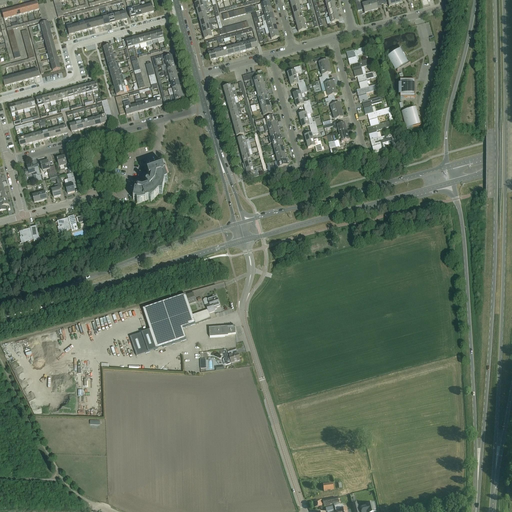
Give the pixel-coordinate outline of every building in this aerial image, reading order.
[(371,12),(369,3),(361,5),(359,0),(354,0),(358,12),(363,10),(364,14),(371,12)] [(377,6),(382,5),(380,0),(377,0),(369,3),(371,12),(378,10),(377,6)] [(300,7),(298,1),(290,3),(292,9),(300,7)] [(202,2),(200,3),(197,4),(194,4),(196,10),(204,8),(202,2)] [(271,8),(269,2),(259,5),(260,11),(263,10),(271,8)] [(38,8),(38,6),(37,3),(31,5),(33,12),(39,11),(38,8)] [(335,10),(334,4),(326,6),(328,12),(335,10)] [(142,16),(140,8),(139,5),(133,7),(134,10),(136,17),(142,16)] [(154,12),(152,5),(146,6),(148,14),(154,12)] [(301,13),(300,10),(303,9),(302,6),(300,7),(292,9),(293,15),(301,13)] [(207,7),(204,8),(196,10),(198,16),(205,14),(209,13),(207,7)] [(272,14),(271,8),(263,10),(264,14),(261,15),(262,17),(272,14)] [(136,17),(134,10),(128,11),(130,19),(136,17)] [(337,15),(335,10),(328,12),(329,18),(337,15)] [(127,20),(125,12),(119,14),(121,21),(127,20)] [(303,19),(301,13),(293,15),(295,21),(303,19)] [(274,20),(272,14),(262,17),(263,23),(274,20)] [(339,21),(337,15),(329,18),(331,23),(339,21)] [(276,26),(274,20),(263,23),(264,26),(262,27),(262,30),(268,28),(276,26)] [(75,34),(73,27),(72,23),(66,25),(69,36),(75,34)] [(306,30),(304,24),(297,26),(298,32),(306,30)] [(211,25),(209,26),(201,28),(203,34),(210,32),(213,31),(211,25)] [(164,42),(161,31),(155,33),(157,40),(158,43),(164,42)] [(212,38),(210,32),(203,34),(204,40),(212,38)] [(279,38),(277,32),(270,34),(271,40),(279,38)] [(157,40),(155,33),(149,34),(151,42),(157,40)] [(152,45),(151,42),(149,34),(143,36),(146,46),(152,45)] [(146,46),(143,36),(137,37),(140,45),(140,48),(146,46)] [(140,45),(137,37),(131,39),(134,47),(140,45)] [(134,47),(131,39),(125,41),(126,42),(127,46),(127,48),(134,47)] [(251,50),(249,42),(247,43),(246,39),(242,40),(244,44),(246,52),(251,50)] [(257,48),(255,41),(249,42),(251,50),(257,48)] [(246,52),(244,44),(241,45),(240,42),(237,43),(238,46),(240,53),(246,52)] [(112,52),(111,46),(103,48),(105,54),(112,52)] [(228,57),(226,49),(223,50),(223,47),(219,48),(220,51),(222,58),(228,57)] [(234,55),(232,47),(226,49),(228,57),(234,55)] [(357,56),(366,53),(364,48),(346,53),(350,66),(351,65),(357,64),(357,61),(358,60),(357,56)] [(216,60),(214,52),(213,49),(207,51),(208,54),(210,62),(216,60)] [(401,49),(388,56),(397,72),(410,64),(401,49)] [(173,63),(172,57),(172,56),(167,58),(166,55),(158,57),(159,60),(162,59),(163,65),(173,63)] [(116,64),(114,58),(106,60),(108,66),(116,64)] [(324,62),(324,60),(323,58),(314,60),(315,63),(318,62),(320,70),(329,67),(328,61),(324,62)] [(361,68),(371,65),(370,60),(357,64),(351,65),(355,78),(357,77),(363,76),(361,68)] [(60,70),(59,63),(51,66),(53,72),(60,70)] [(119,69),(118,63),(116,64),(108,66),(110,72),(119,69)] [(175,69),(173,63),(163,65),(165,71),(167,71),(175,69)] [(297,74),(302,73),(300,67),(293,69),(294,72),(287,74),(288,80),(298,77),(297,74)] [(331,73),(329,67),(320,70),(322,77),(319,78),(320,81),(328,79),(327,75),(331,73)] [(122,75),(120,69),(119,69),(110,72),(111,78),(122,75)] [(177,75),(175,69),(167,71),(169,77),(177,75)] [(40,77),(38,70),(32,71),(34,79),(40,77)] [(366,80),(376,77),(375,72),(363,76),(357,77),(360,90),(368,87),(366,80)] [(124,81),(122,75),(111,78),(113,84),(124,81)] [(178,81),(177,75),(169,77),(166,78),(167,80),(170,79),(170,83),(178,81)] [(262,80),(262,77),(256,79),(252,80),(250,80),(252,87),(255,86),(265,83),(264,79),(262,80)] [(299,82),(298,77),(288,80),(290,86),(297,84),(299,88),(305,87),(303,80),(299,82)] [(10,85),(8,78),(2,79),(4,87),(10,85)] [(333,82),(331,83),(330,83),(328,79),(320,81),(320,84),(324,83),(326,91),(335,89),(333,82)] [(125,87),(124,81),(113,84),(114,90),(125,87)] [(414,88),(415,88),(415,81),(400,81),(400,99),(415,99),(415,92),(414,92),(414,88)] [(266,87),(265,83),(255,86),(257,92),(265,90),(265,88),(266,87)] [(92,92),(90,84),(84,86),(86,94),(92,92)] [(235,91),(233,85),(223,88),(224,94),(235,91)] [(86,94),(84,86),(78,88),(80,95),(86,94)] [(366,94),(376,91),(375,86),(368,87),(360,90),(356,91),(360,103),(362,103),(368,101),(366,94)] [(127,93),(125,87),(114,90),(116,96),(124,94),(127,93)] [(181,93),(180,87),(172,89),(168,90),(170,96),(174,95),(181,93)] [(307,93),(305,87),(299,88),(300,92),(293,94),(294,101),(302,99),(301,95),(307,93)] [(80,95),(78,88),(72,89),(74,97),(80,95)] [(74,97),(72,89),(66,91),(68,99),(74,97)] [(337,95),(335,89),(326,91),(328,99),(325,100),(326,103),(334,100),(333,96),(337,95)] [(266,92),(265,90),(257,92),(258,98),(268,95),(267,91),(266,92)] [(68,99),(66,91),(60,93),(62,100),(68,99)] [(237,97),(235,91),(224,94),(226,100),(234,98),(237,97)] [(62,100),(60,93),(54,94),(56,102),(57,104),(59,104),(59,101),(62,100)] [(183,99),(181,93),(174,95),(175,101),(183,99)] [(56,102),(54,94),(48,96),(50,104),(56,102)] [(269,99),(268,95),(258,98),(260,104),(269,102),(268,100),(269,99)] [(50,104),(48,96),(42,97),(44,105),(45,109),(48,109),(47,104),(50,104)] [(162,106),(159,96),(153,97),(154,100),(156,108),(162,106)] [(44,105),(42,97),(36,99),(38,107),(44,105)] [(235,102),(234,98),(226,100),(228,106),(238,104),(237,101),(235,102)] [(371,106),(376,104),(381,103),(380,98),(368,101),(362,103),(365,116),(367,115),(373,113),(371,106)] [(150,110),(148,102),(147,99),(141,100),(142,104),(144,111),(150,110)] [(303,103),(302,99),(294,101),(296,107),(303,105),(304,109),(311,108),(309,101),(303,103)] [(36,108),(33,100),(27,101),(30,109),(36,108)] [(335,105),(335,103),(334,100),(326,103),(326,106),(330,105),(332,113),(341,110),(339,104),(335,105)] [(30,109),(27,101),(21,103),(23,111),(30,109)] [(269,104),(269,102),(260,104),(262,110),(272,107),(271,103),(269,104)] [(23,111),(21,103),(15,105),(17,113),(23,111)] [(126,114),(126,116),(132,114),(130,107),(129,103),(123,105),(124,108),(125,111),(126,114)] [(240,110),(238,104),(228,106),(230,112),(240,110)] [(18,117),(17,113),(15,105),(9,106),(11,114),(14,113),(15,117),(18,117)] [(273,112),(272,107),(262,110),(263,116),(265,116),(265,119),(271,117),(270,114),(272,114),(271,112),(273,112)] [(313,114),(311,108),(304,109),(305,113),(298,115),(300,122),(308,120),(306,116),(313,114)] [(376,118),(388,114),(389,118),(389,119),(390,122),(393,121),(389,108),(373,113),(367,115),(370,127),(376,126),(378,125),(376,118)] [(418,115),(417,109),(417,108),(402,112),(407,129),(421,125),(419,118),(420,117),(418,118),(417,115),(418,115)] [(242,116),(240,110),(230,112),(231,119),(239,116),(242,116)] [(343,118),(341,110),(332,113),(334,120),(343,118)] [(101,125),(99,117),(98,114),(92,116),(93,119),(95,126),(101,125)] [(106,119),(105,116),(105,115),(99,117),(101,125),(107,123),(106,119)] [(240,123),(239,116),(231,119),(233,125),(240,123)] [(274,117),(271,117),(265,119),(263,120),(265,126),(277,122),(276,118),(275,119),(274,117)] [(83,130),(81,122),(80,118),(74,120),(75,124),(77,131),(83,130)] [(313,123),(311,119),(308,120),(300,122),(302,128),(309,126),(310,130),(317,128),(315,123),(313,123)] [(278,126),(277,122),(265,126),(266,132),(269,131),(278,129),(277,127),(278,126)] [(376,131),(390,127),(389,122),(378,125),(376,126),(370,127),(367,128),(370,141),(376,139),(378,139),(376,131)] [(242,129),(240,123),(233,125),(235,131),(242,129)] [(77,131),(75,124),(69,125),(71,133),(77,131)] [(345,124),(333,127),(334,127),(334,128),(337,129),(338,129),(339,134),(347,131),(345,124)] [(67,134),(65,126),(59,128),(62,136),(67,134)] [(62,136),(59,128),(53,129),(55,137),(62,136)] [(318,135),(317,128),(310,130),(311,134),(304,136),(306,143),(313,141),(312,137),(318,135)] [(244,135),(242,129),(235,131),(236,137),(244,135)] [(278,131),(278,129),(269,131),(270,137),(281,134),(280,131),(278,131)] [(349,140),(347,131),(339,134),(341,143),(349,141),(349,140)] [(44,140),(42,133),(36,134),(38,142),(44,140)] [(38,142),(36,134),(30,136),(32,144),(38,142)] [(282,138),(281,134),(270,137),(268,138),(270,144),(272,143),(281,141),(280,139),(282,138)] [(32,144),(30,136),(24,138),(26,145),(32,144)] [(390,141),(388,136),(378,138),(378,139),(376,139),(370,141),(374,154),(382,151),(379,144),(390,141)] [(26,145),(24,138),(18,139),(20,147),(26,145)] [(245,141),(244,138),(237,140),(239,146),(249,143),(248,141),(245,141)] [(282,143),(281,141),(272,143),(274,149),(284,147),(283,143),(282,143)] [(314,144),(313,141),(306,143),(308,149),(315,147),(316,153),(323,151),(320,142),(314,144)] [(251,149),(249,143),(239,146),(240,152),(248,150),(251,149)] [(285,151),(284,147),(274,149),(276,156),(284,153),(284,151),(285,151)] [(249,156),(248,150),(240,152),(242,158),(249,156)] [(285,155),(284,153),(276,156),(277,162),(287,159),(286,155),(285,155)] [(251,160),(249,156),(242,158),(244,164),(251,162),(254,161),(253,159),(251,160)] [(66,164),(65,160),(64,157),(57,159),(57,160),(57,161),(58,161),(59,167),(63,166),(64,169),(67,168),(69,175),(73,173),(70,163),(66,164)] [(280,168),(286,166),(288,166),(287,163),(289,163),(287,159),(277,162),(274,162),(277,171),(281,170),(280,168)] [(49,177),(57,175),(54,166),(54,167),(49,168),(48,161),(40,163),(41,165),(40,165),(41,166),(43,171),(47,170),(49,177)] [(253,168),(251,162),(244,164),(242,165),(244,168),(245,168),(245,170),(253,168)] [(42,182),(38,167),(34,168),(33,166),(33,165),(27,167),(27,170),(24,171),(26,177),(29,176),(29,175),(33,174),(33,176),(35,176),(37,183),(39,183),(42,182)] [(169,173),(167,167),(147,173),(142,172),(139,172),(138,178),(138,177),(144,178),(146,180),(148,184),(147,184),(146,184),(146,185),(146,186),(146,187),(147,187),(147,188),(148,188),(142,190),(138,189),(137,189),(137,190),(137,191),(137,192),(135,191),(133,200),(136,201),(137,204),(148,200),(151,203),(158,194),(162,195),(164,183),(168,182),(165,174),(169,173)] [(254,172),(253,168),(245,170),(247,176),(250,176),(251,179),(259,177),(257,171),(254,172)] [(61,196),(59,189),(58,188),(58,187),(61,186),(59,177),(56,178),(57,185),(54,186),(55,189),(51,190),(53,198),(61,196)] [(73,188),(76,187),(74,178),(68,179),(68,180),(69,185),(65,186),(68,194),(75,193),(73,188)] [(47,200),(45,192),(38,194),(40,202),(47,200)] [(40,202),(38,194),(32,196),(34,204),(40,202)] [(6,199),(0,201),(0,211),(6,210),(5,206),(8,205),(6,199)] [(77,230),(73,216),(68,218),(68,220),(64,221),(64,220),(59,222),(60,228),(59,228),(60,233),(68,230),(71,229),(71,231),(77,230)] [(78,227),(83,224),(81,218),(75,221),(78,227)] [(36,227),(35,227),(30,228),(30,230),(27,231),(26,230),(21,232),(22,238),(21,238),(22,243),(29,241),(30,241),(30,240),(33,239),(33,241),(34,242),(39,240),(36,229),(36,227)] [(193,293),(185,296),(188,305),(196,303),(193,293)] [(185,296),(142,310),(149,329),(156,350),(186,340),(182,329),(211,319),(209,314),(208,310),(207,311),(192,316),(188,305),(185,296)] [(204,299),(203,301),(205,305),(206,306),(207,311),(208,310),(209,314),(215,312),(214,310),(216,309),(216,308),(220,307),(216,296),(215,297),(214,296),(213,296),(212,298),(207,299),(206,299),(204,299)] [(235,327),(231,327),(229,327),(218,327),(218,328),(209,329),(210,338),(230,336),(236,336),(235,327)] [(156,350),(149,331),(129,338),(136,357),(156,350)] [(240,361),(237,353),(235,354),(234,351),(226,353),(226,350),(219,351),(220,355),(225,353),(226,358),(223,359),(223,360),(224,365),(225,366),(240,361)] [(15,363),(8,367),(12,373),(19,369),(15,363)] [(337,490),(336,484),(336,483),(323,485),(324,492),(337,490)] [(339,504),(338,498),(323,501),(323,500),(313,502),(314,508),(323,507),(323,506),(339,504)] [(360,507),(361,511),(376,511),(374,503),(365,505),(366,506),(360,507)]
